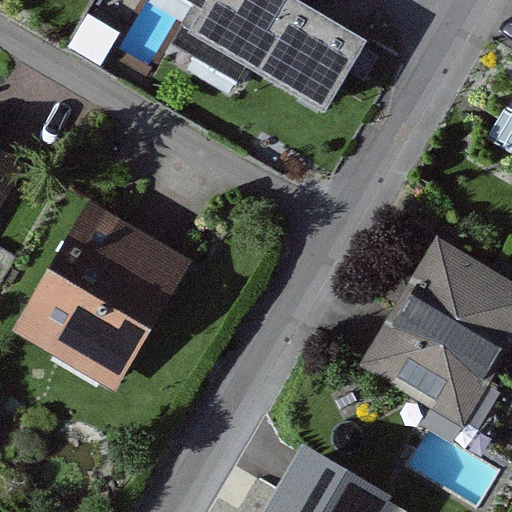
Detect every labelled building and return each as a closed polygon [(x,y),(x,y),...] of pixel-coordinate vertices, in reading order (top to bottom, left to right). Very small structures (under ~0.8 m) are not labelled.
[(187,0),(209,13),(215,0),(187,0)] [(369,43),(294,0),(215,0),(209,13),(194,38),(327,115),(369,43)] [(0,226),(28,178),(0,162),(0,226)] [(214,270),(114,210),(39,335),(140,395),(214,270)] [(511,329),(511,279),(441,237),(366,362),(459,418),(511,329)]
